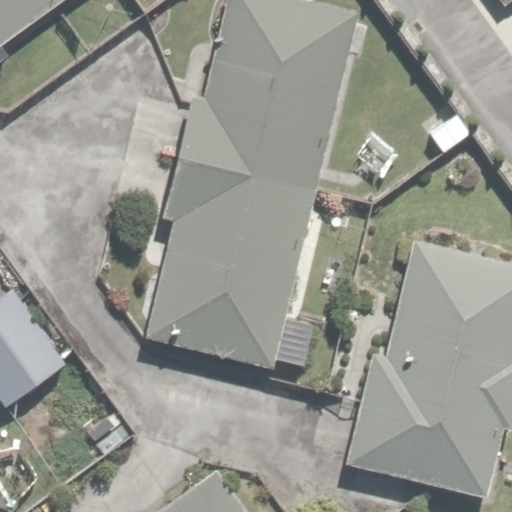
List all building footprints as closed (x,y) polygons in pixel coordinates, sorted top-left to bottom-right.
[(0,0),(0,35),(48,0),(0,0)] [(287,366),(363,12),(305,0),(225,0),(206,87),(188,83),(160,215),(175,219),(150,337),(287,366)] [(511,391),(511,252),(410,235),(388,357),(368,354),(350,457),(496,483),(511,391)] [(0,403),(62,357),(9,287),(0,293),(0,403)] [(244,511),(213,469),(207,473),(152,511),(244,511)]
